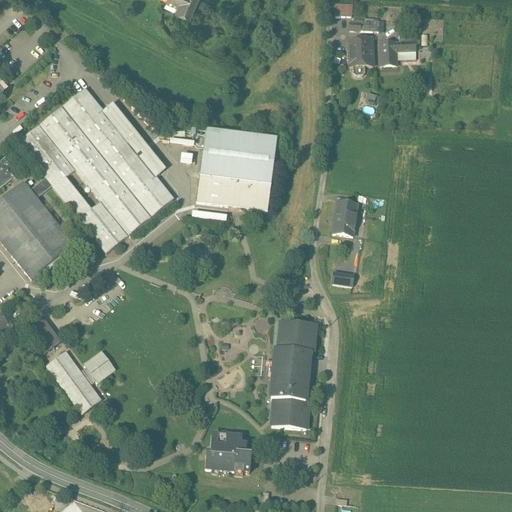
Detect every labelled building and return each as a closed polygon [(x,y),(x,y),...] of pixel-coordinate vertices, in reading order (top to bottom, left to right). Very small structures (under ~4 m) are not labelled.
[(165,0),(165,1),(176,6),(175,9),(188,15),(194,0),(165,0)] [(175,9),(176,6),(165,1),(163,6),(174,11),(175,9)] [(352,7),(334,7),(334,19),(352,19),(352,7)] [(383,24),(360,23),(360,26),(346,25),(346,33),(383,35),(383,24)] [(372,42),(348,43),(349,70),(352,70),(353,77),(355,79),(362,79),(364,76),(364,69),(373,69),(372,42)] [(399,45),(379,46),(380,68),(396,68),(396,55),(415,54),(415,44),(399,45)] [(160,176),(107,110),(102,114),(84,91),(17,145),(45,180),(29,193),(36,201),(52,188),(106,256),(173,202),(155,180),(160,176)] [(375,99),(368,96),(365,104),(373,106),(375,99)] [(276,142),(205,133),(199,179),(270,188),(276,142)] [(0,190),(17,177),(0,155),(0,190)] [(181,156),(180,166),(191,167),(192,157),(181,156)] [(270,188),(199,179),(196,205),(244,211),(267,214),(269,200),(270,188)] [(0,203),(0,244),(31,283),(74,248),(36,201),(29,193),(23,185),(0,203)] [(357,207),(337,205),(332,236),(353,239),(357,207)] [(191,218),(225,223),(225,218),(192,213),(191,218)] [(353,277),(333,274),(332,286),(352,289),(353,277)] [(294,276),(284,281),(286,286),(297,281),(294,276)] [(103,336),(133,315),(122,301),(93,323),(103,336)] [(60,344),(42,320),(26,333),(44,357),(60,344)] [(315,328),(280,325),(280,329),(278,348),(278,352),(275,351),(274,356),(271,397),(270,402),(273,402),(273,405),(272,425),(271,429),(306,432),(306,428),(308,408),(308,404),(305,404),(305,400),(309,359),(309,355),(312,355),(313,351),(314,332),(315,328)] [(80,374),(65,354),(46,369),(80,414),(81,417),(101,403),(91,390),(89,387),(80,374)] [(102,354),(84,367),(86,370),(95,383),(97,385),(115,372),(102,354)] [(95,383),(86,370),(83,372),(80,374),(89,387),(92,385),(95,383)] [(241,440),(211,437),(210,447),(210,453),(210,456),(206,456),(206,461),(205,472),(233,474),(249,476),(250,465),(250,459),(245,459),(245,456),(246,448),(240,448),(241,440)]
